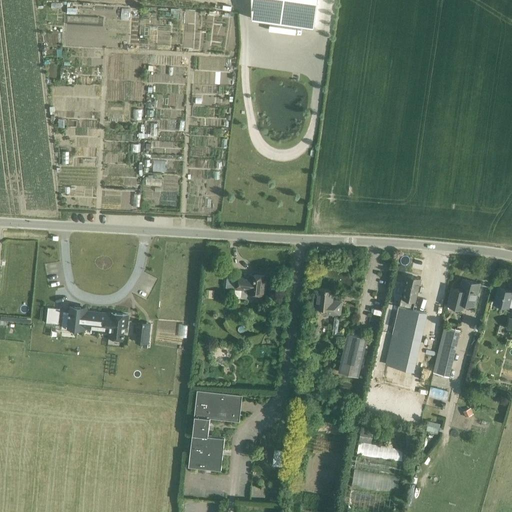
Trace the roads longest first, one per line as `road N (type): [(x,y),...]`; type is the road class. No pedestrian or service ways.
road 1 (unclassified): [(228,511),(237,432),(281,394),(300,240)]
road 2 (unclassified): [(511,256),(300,240)]
road 3 (residential): [(149,231),(131,286),(115,300),(84,299),(70,287),(62,226)]
road 4 (unclassified): [(300,240),(149,231)]
